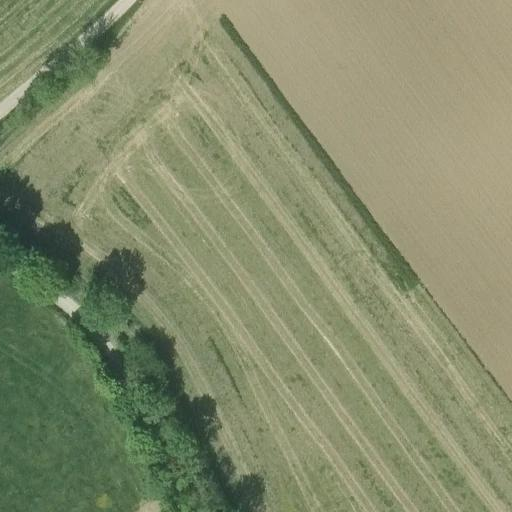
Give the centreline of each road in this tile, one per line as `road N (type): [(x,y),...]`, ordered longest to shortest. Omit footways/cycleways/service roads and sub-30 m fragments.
road 1 (unclassified): [(0,258),(94,331),(149,420),(191,511)]
road 2 (unclassified): [(0,111),(128,0)]
